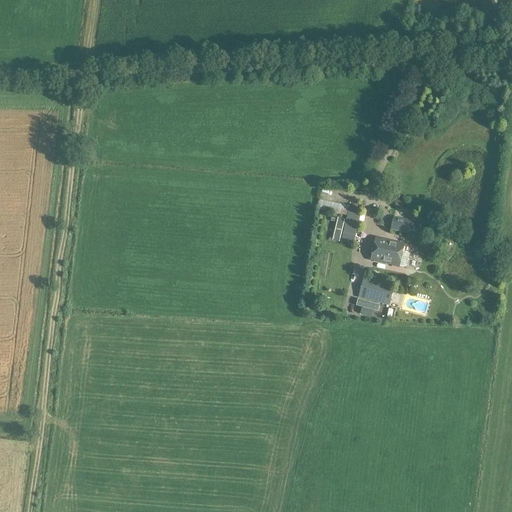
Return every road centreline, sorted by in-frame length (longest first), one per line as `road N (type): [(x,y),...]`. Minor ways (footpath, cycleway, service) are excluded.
road 1 (unclassified): [(0,75),(511,52)]
road 2 (track): [(81,75),(31,511)]
